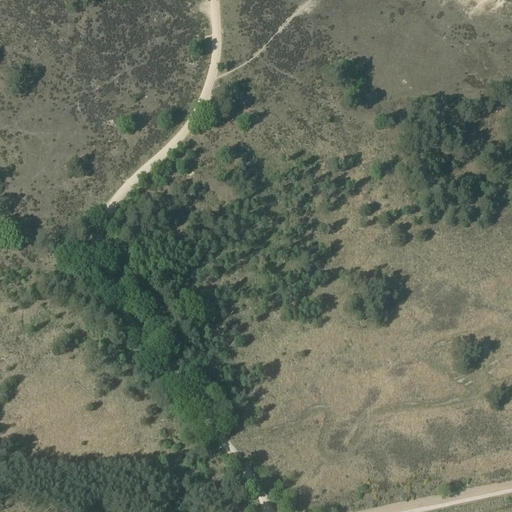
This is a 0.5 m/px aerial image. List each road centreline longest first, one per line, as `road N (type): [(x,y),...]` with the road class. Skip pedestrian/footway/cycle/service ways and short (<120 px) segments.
road 1 (unclassified): [(266,511),(227,445),(109,291),(95,258),(109,210),(204,98),(216,47),(214,0)]
road 2 (track): [(376,511),(511,483)]
